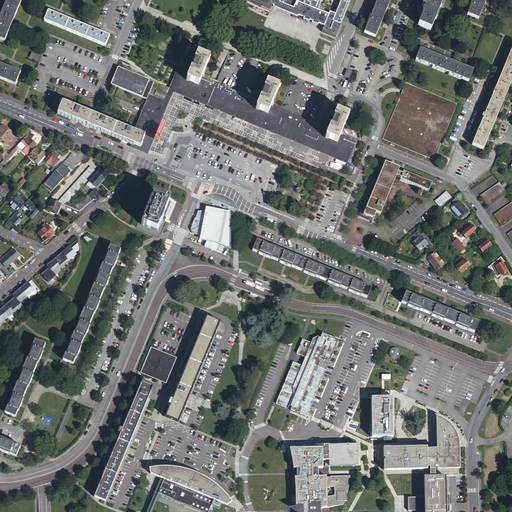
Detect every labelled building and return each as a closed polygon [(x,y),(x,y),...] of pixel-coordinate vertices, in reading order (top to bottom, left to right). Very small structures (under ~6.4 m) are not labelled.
[(6,0),(0,15),(0,38),(5,40),(22,0),(6,0)] [(240,0),(240,2),(258,9),(258,10),(266,13),(268,7),(269,8),(269,9),(294,20),(295,18),(300,20),(299,22),(306,25),(306,23),(309,24),(308,26),(315,28),(315,27),(320,29),(318,35),(332,40),(348,0),(240,0)] [(376,0),(363,31),(375,37),(379,27),(382,28),(384,25),(384,23),(382,21),(388,8),(390,9),(392,5),(393,3),(390,2),(390,0),(376,0)] [(428,0),(427,3),(426,7),(418,25),(431,30),(440,9),(443,0),(428,0)] [(473,0),(467,14),(478,19),(481,12),(484,13),(486,8),(484,7),(486,0),(473,0)] [(45,21),(106,46),(110,37),(49,11),(45,21)] [(416,58),(469,81),(474,69),(464,65),(465,62),(460,60),(458,63),(447,58),(448,55),(443,53),(442,56),(431,51),(432,48),(427,46),(425,49),(420,47),(416,58)] [(511,51),(504,68),(503,70),(472,144),(484,149),(488,139),(489,136),(496,119),(497,117),(504,99),(505,97),(511,80),(511,48),(511,51)] [(348,159),(355,141),(341,135),(349,115),(336,110),(328,129),(271,105),(279,86),(267,81),(259,100),(202,77),(210,57),(197,52),(189,71),(182,68),(175,87),(254,120),(348,159)] [(0,78),(15,85),(21,71),(0,62),(0,78)] [(170,87),(169,90),(174,92),(260,127),(348,164),(357,142),(355,141),(348,159),(254,120),(175,87),(182,68),(178,67),(171,85),(170,87)] [(149,96),(154,83),(117,68),(109,87),(146,102),(149,96)] [(383,139),(435,160),(458,104),(406,82),(403,91),(383,139)] [(153,98),(159,85),(154,83),(149,96),(153,98)] [(174,92),(169,90),(159,85),(153,98),(165,103),(150,137),(154,139),(162,121),(174,92)] [(150,137),(165,103),(153,98),(149,96),(146,102),(134,131),(150,137)] [(58,112),(81,122),(86,110),(63,100),(58,112)] [(86,110),(81,122),(92,126),(97,115),(91,112),(86,110)] [(145,149),(150,137),(134,131),(97,115),(92,126),(136,145),(145,149)] [(0,132),(0,137),(3,140),(7,144),(15,135),(4,127),(0,132)] [(26,137),(23,141),(32,148),(36,144),(33,141),(30,139),(29,140),(26,137)] [(145,149),(136,145),(134,148),(148,154),(154,139),(150,137),(145,149)] [(22,140),(17,146),(19,148),(27,154),(32,148),(23,141),(22,140)] [(17,146),(9,155),(4,160),(7,162),(19,148),(17,146)] [(40,166),(47,158),(36,147),(29,155),(31,157),(40,166)] [(4,150),(0,154),(0,157),(3,161),(4,160),(9,155),(4,150)] [(55,150),(52,154),(59,161),(62,157),(55,150)] [(59,161),(52,154),(43,164),(45,166),(47,164),(49,165),(52,161),(55,165),(59,161)] [(384,206),(399,172),(400,170),(400,168),(385,162),(364,214),(376,219),(379,213),(384,215),(387,208),(384,206)] [(62,163),(49,177),(57,185),(70,170),(62,163)] [(58,201),(61,203),(65,204),(67,202),(87,180),(95,171),(98,168),(93,163),(58,201)] [(111,172),(103,165),(100,168),(108,175),(111,172)] [(100,168),(96,172),(97,172),(104,179),(108,175),(100,168)] [(95,171),(87,180),(89,181),(97,172),(96,172),(95,171)] [(96,188),(104,179),(97,172),(89,181),(96,188)] [(405,182),(434,193),(437,185),(404,172),(403,174),(399,172),(384,206),(387,208),(384,215),(379,213),(376,219),(379,220),(377,224),(382,225),(389,208),(402,178),(406,180),(405,182)] [(16,187),(18,189),(26,181),(23,179),(16,187)] [(489,206),(507,194),(500,182),(481,195),(489,206)] [(11,190),(4,183),(0,187),(0,194),(1,194),(5,197),(11,190)] [(154,185),(150,195),(153,196),(164,200),(167,191),(154,185)] [(102,197),(95,188),(90,192),(96,198),(98,200),(102,197)] [(24,204),(29,200),(24,195),(21,197),(17,194),(15,197),(13,195),(9,200),(12,204),(13,205),(14,203),(18,207),(22,203),(24,205),(24,204)] [(74,206),(79,211),(91,200),(87,195),(75,206),(74,206)] [(169,202),(164,200),(153,196),(142,225),(157,231),(162,219),(169,202)] [(457,197),(448,206),(460,218),(469,209),(457,197)] [(58,201),(51,198),(46,210),(55,214),(61,203),(58,201)] [(33,218),(40,210),(29,200),(24,204),(32,211),(29,214),(33,218)] [(67,202),(65,204),(79,211),(74,206),(75,206),(67,202)] [(502,226),(511,219),(511,202),(495,215),(502,226)] [(199,211),(192,229),(194,233),(192,233),(189,239),(196,242),(197,240),(202,241),(209,242),(208,246),(215,249),(217,244),(220,244),(231,249),(231,210),(226,211),(223,210),(206,207),(205,211),(199,211)] [(16,214),(8,223),(13,229),(17,224),(22,220),(18,216),(16,214)] [(466,237),(476,228),(469,220),(459,229),(466,237)] [(13,229),(12,230),(19,233),(23,229),(17,224),(13,229)] [(45,242),(48,239),(51,236),(55,233),(48,224),(38,233),(45,242)] [(419,251),(428,245),(418,230),(409,237),(419,251)] [(88,234),(84,238),(88,243),(92,239),(88,234)] [(459,254),(466,249),(457,237),(450,242),(459,254)] [(481,252),(492,245),(486,237),(476,243),(481,252)] [(77,240),(70,246),(75,253),(79,249),(77,240)] [(359,294),(367,298),(371,288),(361,284),(357,282),(340,275),(336,274),(316,265),(312,264),(292,255),(288,254),(272,247),(267,245),(257,241),(253,251),(261,254),(260,255),(262,256),(263,255),(263,254),(267,256),(267,257),(267,258),(269,259),(269,258),(282,263),(282,264),(284,265),(285,264),(285,263),(288,264),(288,265),(288,266),(289,267),(290,266),(306,273),(306,274),(307,274),(308,273),(308,272),(312,274),(312,275),(311,276),(313,277),(314,276),(330,282),(330,283),(332,284),(332,283),(333,282),(336,284),(336,285),(335,286),(337,287),(338,286),(352,291),(351,292),(353,293),(354,292),(354,291),(358,292),(357,293),(357,295),(359,295),(359,294)] [(110,245),(63,360),(73,364),(78,351),(87,330),(96,306),(106,282),(115,261),(120,249),(110,245)] [(75,253),(70,246),(69,246),(47,265),(49,268),(42,274),(48,282),(56,276),(54,274),(76,254),(75,253)] [(6,266),(17,257),(19,255),(20,255),(14,248),(0,260),(6,266)] [(442,264),(444,262),(434,249),(422,259),(426,264),(429,261),(439,274),(446,268),(442,264)] [(459,272),(470,265),(465,256),(454,262),(459,272)] [(495,263),(500,275),(508,271),(503,260),(495,263)] [(15,297),(0,309),(0,324),(22,305),(20,303),(28,296),(35,290),(28,281),(13,295),(15,297)] [(35,290),(28,296),(30,299),(37,293),(35,290)] [(466,329),(474,332),(478,322),(468,318),(464,316),(444,308),(440,307),(435,305),(420,299),(416,297),(406,293),(402,303),(410,306),(410,307),(412,308),(413,306),(417,308),(416,310),(418,311),(418,310),(435,316),(434,317),(436,318),(437,317),(437,316),(441,317),(440,319),(440,320),(442,321),(443,320),(459,326),(458,327),(460,328),(461,327),(462,326),(465,327),(465,328),(464,329),(466,330),(466,329)] [(173,398),(172,401),(165,417),(171,419),(178,422),(192,389),(219,323),(206,318),(195,345),(173,398)] [(291,409),(307,416),(310,409),(339,339),(323,333),(321,337),(318,336),(317,337),(313,338),(311,343),(302,339),(297,353),(297,354),(305,357),(303,361),(302,365),(293,362),(277,403),(288,408),(289,405),(291,406),(293,406),(291,409)] [(19,379),(6,412),(16,417),(21,404),(30,380),(40,356),(45,343),(36,339),(19,379)] [(141,372),(166,383),(177,358),(152,347),(141,372)] [(396,358),(397,357),(399,356),(400,355),(401,353),(401,351),(400,350),(399,348),(397,347),(395,347),(394,347),(392,348),(391,349),(390,351),(390,352),(390,354),(391,355),(392,357),(394,357),(396,358)] [(105,502),(150,392),(151,389),(152,388),(141,383),(94,497),(105,502)] [(372,438),(393,438),(394,399),(373,398),(372,432),(372,438)] [(449,467),(437,467),(437,470),(459,469),(459,443),(458,439),(457,434),(454,429),(452,426),(449,423),(446,421),(444,419),(441,418),(438,417),(436,416),(437,430),(438,430),(438,421),(441,423),(443,424),(446,426),(448,429),(450,431),(452,435),(454,438),(454,442),(455,445),(449,445),(449,454),(449,467)] [(428,467),(428,470),(433,470),(434,470),(434,467),(437,467),(449,467),(449,454),(449,445),(455,445),(454,442),(454,438),(452,435),(450,431),(448,429),(446,426),(443,424),(441,423),(438,421),(438,430),(437,430),(437,449),(432,449),(427,449),(427,447),(419,447),(390,447),(384,448),(384,458),(385,458),(385,460),(384,460),(384,470),(414,470),(417,470),(422,470),(425,470),(425,467),(428,467)] [(0,447),(5,450),(16,454),(20,444),(0,436),(0,447)] [(330,460),(329,444),(328,444),(324,445),(324,448),(306,447),(302,447),(296,448),(292,448),(290,448),(292,457),(293,462),(296,462),(296,469),(297,469),(318,469),(323,468),(323,461),(324,460),(330,460)] [(358,465),(358,444),(329,444),(330,460),(330,461),(330,466),(358,465)] [(162,478),(162,468),(149,470),(150,475),(162,480),(164,481),(164,478),(162,478)] [(162,468),(162,478),(164,478),(164,481),(158,495),(199,511),(209,511),(214,501),(228,507),(233,504),(227,496),(225,494),(222,490),(216,485),(211,481),(203,477),(198,474),(193,472),(187,470),(181,469),(174,468),(167,468),(162,468)] [(318,469),(297,469),(297,473),(297,477),(309,477),(309,478),(326,478),(326,477),(318,477),(318,473),(318,469)] [(349,477),(331,477),(331,478),(326,478),(309,478),(309,477),(297,477),(296,477),(297,505),(296,505),(296,509),(300,509),(299,511),(320,511),(320,510),(320,509),(327,508),(327,509),(344,506),(344,502),(346,501),(344,495),(346,492),(348,489),(349,487),(349,485),(350,482),(349,482),(349,477)] [(433,478),(428,478),(423,478),(423,498),(407,498),(407,511),(424,511),(423,511),(444,511),(443,478),(433,478)]
